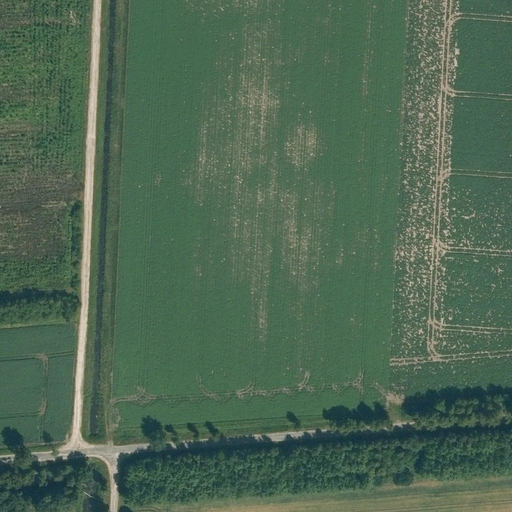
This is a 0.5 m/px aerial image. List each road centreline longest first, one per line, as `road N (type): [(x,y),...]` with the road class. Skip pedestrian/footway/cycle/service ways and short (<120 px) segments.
road 1 (track): [(77,452),(98,0)]
road 2 (unclassified): [(116,450),(511,417)]
